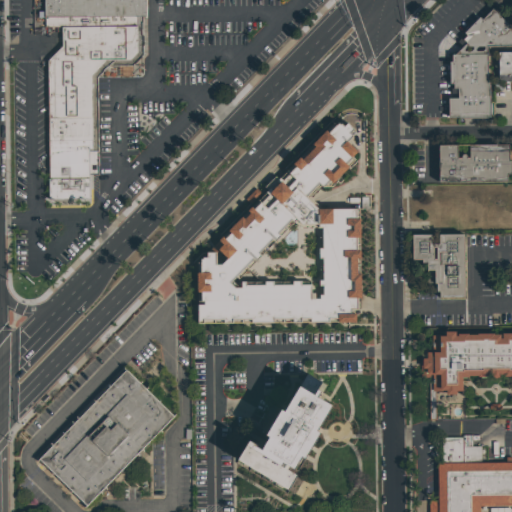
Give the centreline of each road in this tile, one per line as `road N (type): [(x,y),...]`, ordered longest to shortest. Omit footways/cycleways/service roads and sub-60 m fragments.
road 1 (tertiary): [(377,0),(387,61),(393,511)]
road 2 (primary): [(0,420),(325,87)]
road 3 (primary): [(361,0),(66,307)]
road 4 (residential): [(389,135),(511,135)]
